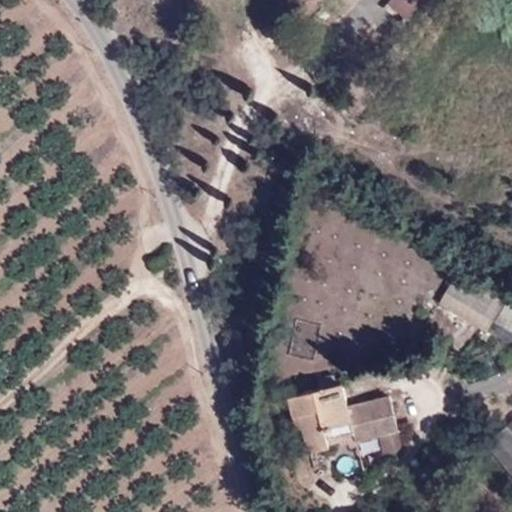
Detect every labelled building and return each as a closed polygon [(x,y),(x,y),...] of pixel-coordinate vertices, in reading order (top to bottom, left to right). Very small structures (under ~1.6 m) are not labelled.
[(388,0),(387,3),(407,18),(421,0),(388,0)] [(462,263),(445,290),(495,320),(511,292),(462,263)] [(511,329),(511,292),(495,320),(511,329)] [(355,431),(357,438),(381,433),(398,429),(391,397),(350,407),(342,382),(290,395),(297,426),(302,425),(308,450),(330,444),(328,438),(355,431)] [(511,420),(485,444),(511,475),(511,420)] [(386,453),(403,449),(398,429),(381,433),(386,453)]
